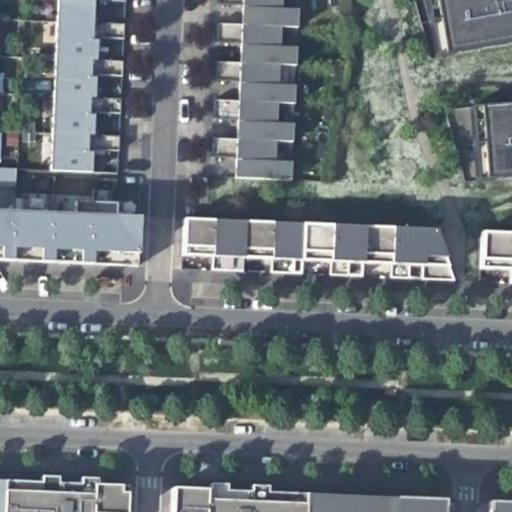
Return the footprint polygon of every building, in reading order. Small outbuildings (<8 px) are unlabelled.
[(92,23),(93,1),(125,2),(124,0),(60,0),(56,22),(92,23)] [(280,10),(280,0),(215,0),(215,5),(241,6),(241,16),(241,26),(280,27),(296,28),(296,10),(280,10)] [(511,0),(423,0),(434,59),(443,57),(511,44),(511,0)] [(96,61),(97,38),(123,40),(124,25),(92,23),(56,22),(55,60),(96,61)] [(280,27),(241,26),(215,25),(214,44),(240,45),(239,55),(239,64),(278,66),(294,66),(295,49),(279,48),(280,27)] [(344,45),(343,31),(334,32),(335,46),(344,45)] [(94,98),(95,76),(121,77),(122,62),(55,60),(53,96),(94,98)] [(277,86),(278,66),(239,64),(213,62),(212,81),(238,83),(238,91),(237,102),(276,104),(292,104),(293,87),(277,86)] [(341,84),(343,70),(335,69),(332,83),(341,84)] [(120,114),(121,99),(94,98),(53,96),(52,134),(92,136),(94,113),(120,114)] [(275,124),(276,104),(237,102),(212,101),(211,120),(236,121),(236,128),(235,140),(274,142),(291,143),(292,125),(275,124)] [(511,104),(477,107),(468,108),(474,182),(483,182),(511,179),(511,104)] [(333,123),(336,108),(326,106),(324,120),(333,123)] [(91,173),(92,150),(118,152),(119,137),(92,136),(52,134),(51,171),(55,171),(91,173)] [(289,181),(290,163),(274,162),(274,142),(235,140),(210,139),(209,158),(235,159),(234,167),(233,179),(289,181)] [(325,160),(328,146),(319,144),(316,158),(325,160)] [(0,184),(17,185),(18,169),(0,168),(0,184)] [(0,261),(5,262),(39,263),(48,264),(78,265),(86,265),(136,268),(138,218),(116,217),(116,205),(93,204),(75,203),(74,217),(53,215),(35,215),(16,214),(14,214),(0,213),(0,261)] [(388,279),(407,280),(419,280),(452,282),(434,231),(403,230),(403,235),(302,231),(302,225),(241,222),(206,221),(183,220),(182,226),(181,256),(210,258),(210,271),(235,272),(244,273),(245,259),(269,260),(269,274),(286,274),(304,275),(304,262),(328,263),(328,276),(348,277),(361,278),(364,278),(364,264),(381,265),(389,265),(388,279)] [(511,234),(480,233),(480,238),(479,270),(497,270),(508,270),(508,284),(511,284),(511,234)] [(260,416),(261,403),(231,401),(230,414),(260,416)] [(125,511),(126,487),(54,484),(5,480),(3,511),(125,511)] [(303,511),(304,496),(237,493),(171,490),(170,511),(303,511)] [(442,511),(443,502),(365,498),(304,496),(303,511),(442,511)]
